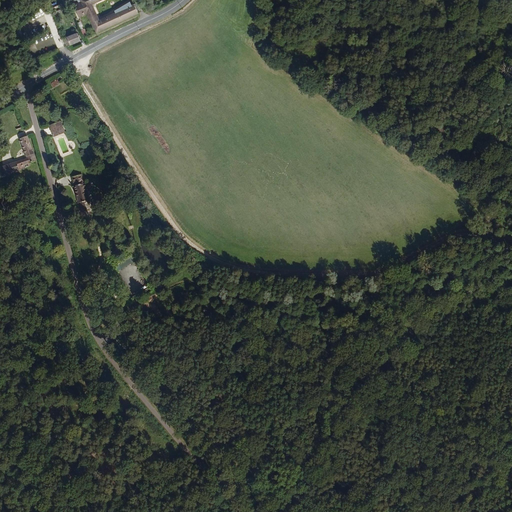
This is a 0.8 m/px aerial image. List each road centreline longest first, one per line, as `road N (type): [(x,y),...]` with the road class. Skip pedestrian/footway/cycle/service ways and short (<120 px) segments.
road 1 (track): [(511,239),(450,239),(380,274),(236,270),(177,231),(70,61)]
road 2 (unclassified): [(249,511),(92,342),(27,85)]
road 3 (tertiary): [(183,0),(27,85)]
